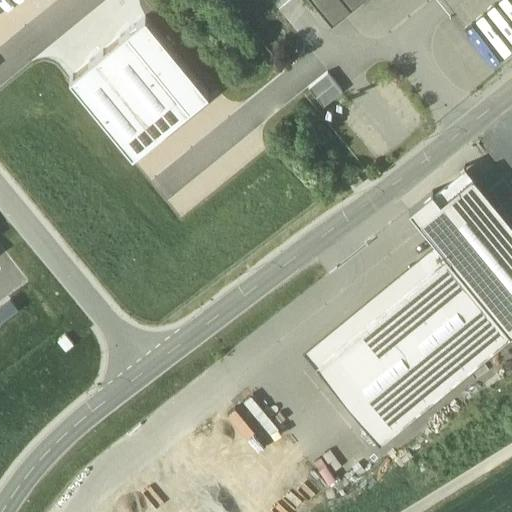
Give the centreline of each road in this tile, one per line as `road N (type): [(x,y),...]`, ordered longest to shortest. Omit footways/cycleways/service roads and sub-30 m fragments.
road 1 (tertiary): [(511,88),(143,372)]
road 2 (residential): [(143,372),(0,196)]
road 3 (tertiary): [(143,372),(41,459),(3,511)]
